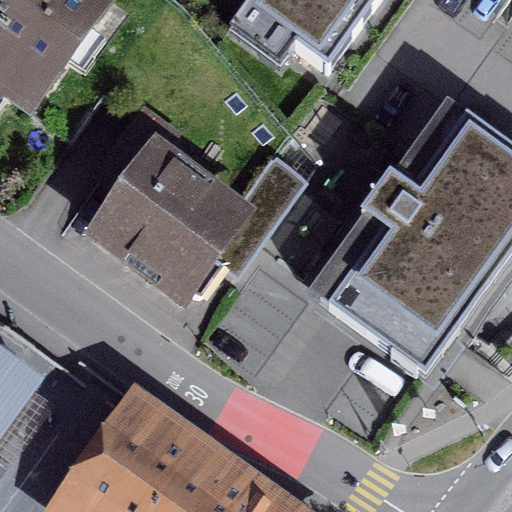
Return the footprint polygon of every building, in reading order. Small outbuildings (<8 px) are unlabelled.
[(0,0),(0,94),(29,116),(114,0),(0,0)] [(144,120),(137,132),(231,200),(270,146),(283,155),(293,140),(185,9),(170,0),(114,0),(29,116),(73,148),(109,95),(144,120)] [(266,0),(252,21),(328,76),(382,0),(266,0)] [(511,152),(458,115),(316,316),(414,384),(433,357),(441,363),(460,336),(452,331),(511,245),(511,152)] [(274,168),(283,155),(270,146),(231,200),(137,132),(110,170),(136,189),(99,240),(185,301),(213,262),(237,279),(303,188),(274,168)] [(0,441),(36,392),(0,366),(0,441)] [(196,511),(216,484),(128,421),(65,508),(70,511),(196,511)] [(254,511),(216,484),(196,511),(254,511)]
